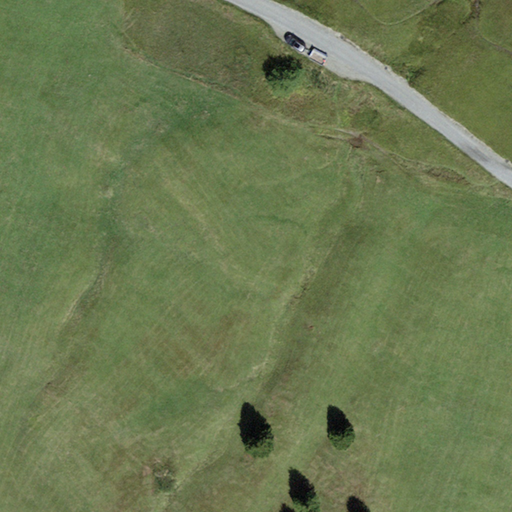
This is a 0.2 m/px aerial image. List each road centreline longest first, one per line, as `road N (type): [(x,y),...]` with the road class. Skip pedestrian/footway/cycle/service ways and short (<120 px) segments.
road 1 (track): [(511,192),(460,200),(397,168),(138,80),(0,97)]
road 2 (track): [(318,37),(353,52),(511,179)]
